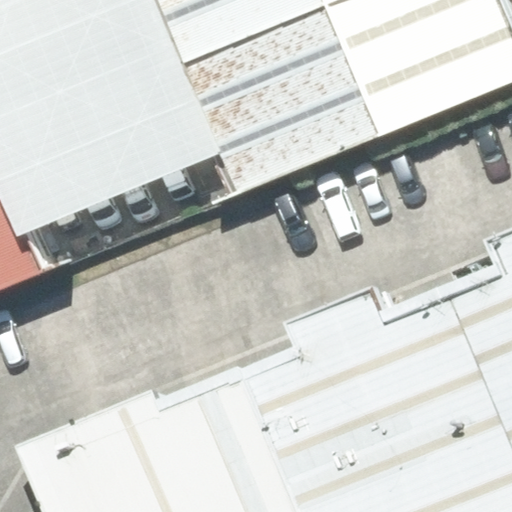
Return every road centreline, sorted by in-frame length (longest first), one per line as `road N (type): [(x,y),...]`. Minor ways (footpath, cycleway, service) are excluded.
road 1 (unknown): [(0,414),(511,195)]
road 2 (unknown): [(64,0),(107,125)]
